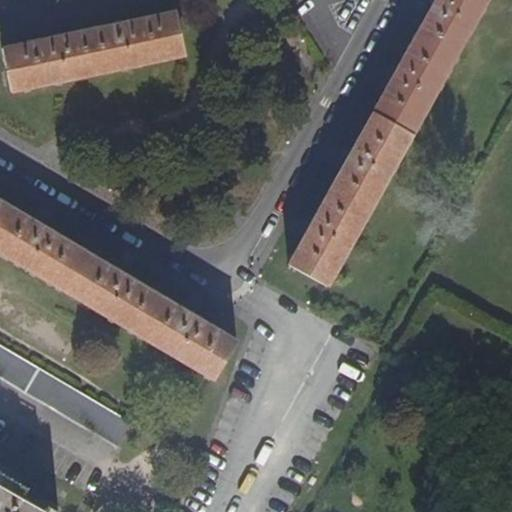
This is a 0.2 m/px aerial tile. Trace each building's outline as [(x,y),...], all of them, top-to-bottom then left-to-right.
[(290,265),(310,276),(329,287),(487,0),(426,0),(425,1),(430,10),(432,10),(418,35),(409,52),(401,66),(398,65),(387,70),(390,79),(394,79),(355,148),(351,146),(341,151),(345,161),(347,162),(316,218),(313,217),(302,221),(307,230),(309,230),(290,265)] [(49,39),(51,40),(4,50),(13,93),(187,56),(178,13),(130,23),(129,20),(118,15),(113,25),(115,26),(65,37),(64,34),(54,29),(49,39)] [(0,252),(216,380),(239,342),(203,320),(204,318),(199,307),(191,311),(190,313),(136,281),(137,278),(132,266),(123,271),(122,273),(54,233),(56,230),(52,219),(43,224),(42,225),(0,200),(0,252)] [(0,379),(118,448),(133,423),(0,345),(0,379)] [(0,472),(0,511),(57,511),(55,511),(26,494),(29,489),(0,472)]
